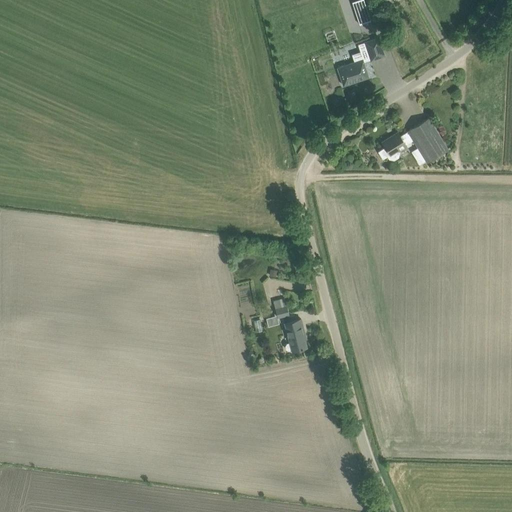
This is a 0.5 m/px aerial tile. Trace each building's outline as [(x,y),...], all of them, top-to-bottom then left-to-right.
[(367,9),(356,13),(360,24),(371,20),(367,9)] [(364,42),(371,60),(385,56),(379,37),(364,42)] [(337,67),(343,85),(369,77),(363,59),(337,67)] [(429,117),(407,131),(409,135),(402,139),(398,132),(382,142),(385,147),(378,151),(383,159),(387,156),(389,159),(394,160),(398,157),(400,152),(399,151),(407,146),(406,145),(413,140),(427,162),(448,149),(429,117)] [(279,307),(276,307),(278,316),(289,314),(286,305),(285,305),(284,301),(278,303),(279,307)] [(304,332),(301,319),(285,323),(290,342),(287,343),(285,345),(286,349),(289,350),(291,350),(306,346),(303,333),(304,332)]
